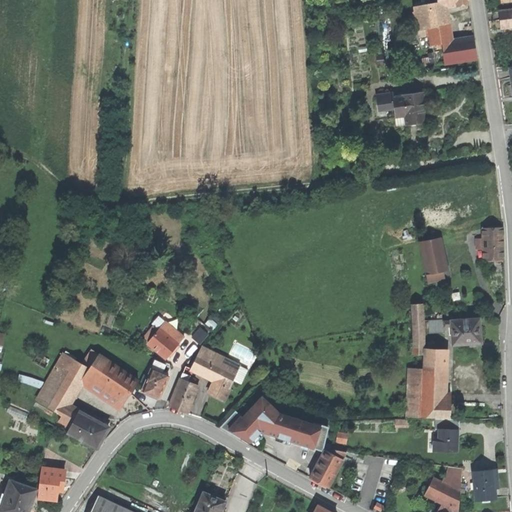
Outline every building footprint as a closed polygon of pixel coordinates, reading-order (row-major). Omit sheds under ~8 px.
[(438,0),(438,2),(439,8),(445,8),(469,4),(468,0),(438,0)] [(419,30),(430,28),(440,26),(448,25),(445,8),(439,8),(438,2),(415,6),(419,30)] [(501,29),(511,27),(511,8),(499,10),(500,20),(501,29)] [(448,25),(440,26),(443,43),(450,41),(448,25)] [(432,45),(442,43),(443,43),(440,26),(430,28),(432,45)] [(445,64),(477,59),(474,38),(450,41),(443,43),(442,43),(445,64)] [(423,94),(394,98),(397,117),(406,116),(407,124),(416,123),(427,122),(423,94)] [(439,213),(444,237),(475,231),(474,223),(471,207),(439,213)] [(436,239),(444,237),(439,213),(431,215),(436,239)] [(481,221),(474,223),(475,231),(483,229),(483,228),(481,221)] [(503,228),(483,228),(483,229),(483,260),(503,259),(503,243),(503,228)] [(436,239),(423,241),(429,274),(443,271),(436,239)] [(414,353),(424,352),(424,347),(423,303),(413,303),(414,353)] [(429,319),(430,332),(445,331),(445,329),(445,326),(445,320),(444,318),(429,319)] [(452,325),(453,343),(481,341),(480,329),(480,318),(452,319),(452,320),(452,325)] [(166,321),(159,328),(178,344),(184,336),(166,321)] [(203,325),(193,335),(201,342),(210,332),(203,325)] [(143,337),(167,357),(169,355),(170,356),(172,353),(174,350),(173,349),(178,344),(159,328),(154,335),(149,330),(143,337)] [(37,400),(63,415),(69,405),(84,379),(120,403),(135,383),(82,343),(71,357),(64,353),(37,400)] [(424,352),(424,360),(446,361),(446,348),(424,347),(424,352)] [(214,379),(229,387),(233,379),(237,372),(240,364),(211,350),(208,357),(199,352),(191,368),(214,379)] [(151,394),(160,398),(169,376),(162,373),(165,364),(155,360),(143,391),(151,394)] [(421,415),(444,416),(444,405),(445,392),(446,361),(424,360),(423,366),(421,415)] [(407,414),(421,415),(423,366),(409,365),(408,395),(408,404),(407,414)] [(245,376),(237,372),(233,379),(241,383),(245,376)] [(177,409),(187,413),(198,384),(186,380),(180,378),(170,406),(177,409)] [(223,399),(229,387),(214,379),(208,392),(215,395),(223,399)] [(235,411),(240,416),(257,397),(252,392),(235,411)] [(392,403),(408,404),(408,395),(392,395),(392,403)] [(271,396),(238,437),(264,452),(280,433),(292,437),(301,410),(278,402),(271,396)] [(79,411),(69,405),(63,415),(59,422),(70,427),(79,411)] [(337,421),(301,410),(292,437),(328,449),(331,439),(337,421)] [(109,427),(79,411),(70,427),(67,433),(97,449),(103,437),(109,427)] [(460,418),(435,417),(435,428),(438,428),(438,439),(437,450),(457,451),(457,442),(454,442),(455,435),(455,428),(460,429),(460,418)] [(335,441),(331,439),(328,449),(328,450),(343,458),(343,456),(345,451),(331,448),(335,441)] [(343,459),(343,458),(328,450),(325,449),(310,477),(319,482),(328,487),(343,459)] [(358,454),(345,451),(343,456),(357,459),(357,456),(358,454)] [(65,471),(42,467),(40,480),(40,497),(57,498),(58,491),(58,486),(63,487),(65,471)] [(476,500),(496,498),(495,483),(494,469),(479,470),(480,473),(474,474),(476,500)] [(447,472),(442,481),(459,490),(460,478),(447,472)] [(426,491),(444,500),(458,507),(460,490),(459,490),(442,481),(433,477),(426,491)] [(28,511),(37,489),(11,480),(0,509),(0,510),(4,511),(28,511)] [(221,511),(225,502),(215,497),(204,493),(195,511),(221,511)] [(135,511),(98,495),(90,511),(135,511)] [(444,500),(437,511),(439,511),(456,511),(458,507),(444,500)]
